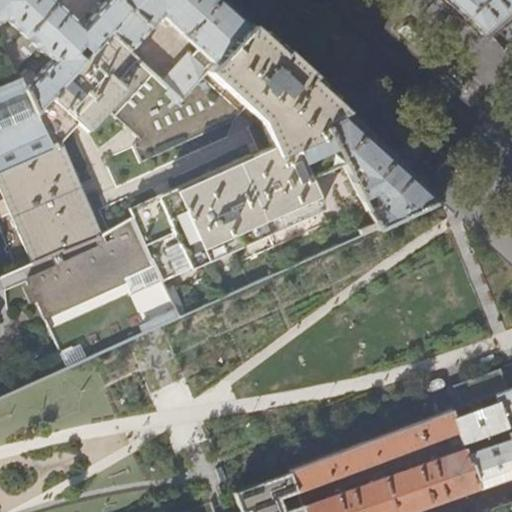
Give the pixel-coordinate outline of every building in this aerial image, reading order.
[(106,32),(135,0),(0,0),(0,37),(13,67),(33,45),(49,59),(34,75),(26,67),(16,72),(19,79),(33,111),(106,32)] [(221,0),(135,0),(106,32),(125,49),(158,14),(196,49),(190,55),(186,53),(160,81),(178,98),(247,24),(221,0)] [(480,35),(511,6),(511,0),(442,0),(469,25),(480,35)] [(160,81),(125,49),(106,32),(33,111),(51,150),(0,172),(0,194),(30,265),(97,236),(98,236),(60,142),(77,123),(86,131),(106,110),(138,140),(131,147),(139,163),(233,119),(244,107),(257,119),(262,150),(129,212),(132,218),(130,219),(160,281),(319,209),(305,177),(340,160),(320,121),(343,111),(330,99),(311,82),(247,24),(178,98),(160,81)] [(13,67),(0,37),(0,86),(19,79),(16,72),(13,67)] [(0,172),(51,150),(33,111),(19,79),(0,86),(0,172)] [(387,152),(343,111),(320,121),(340,160),(361,200),(370,195),(375,200),(375,206),(366,211),(375,228),(438,199),(387,152)] [(130,219),(98,236),(97,236),(30,265),(20,270),(57,353),(35,363),(41,378),(177,317),(160,281),(130,219)] [(511,388),(494,396),(497,404),(505,427),(508,434),(511,445),(511,388)] [(497,404),(452,419),(460,443),(505,427),(497,404)] [(452,419),(450,412),(289,472),(296,492),(444,438),(449,453),(301,507),(303,511),(409,511),(447,498),(476,488),(464,456),(460,443),(452,419)] [(500,443),(464,456),(476,488),(501,479),(511,475),(511,445),(508,434),(498,437),(500,443)] [(289,472),(261,482),(233,493),(240,511),(242,511),(248,510),(248,511),(303,511),(301,507),(296,492),(289,472)] [(511,511),(511,502),(484,511),(511,511)]
